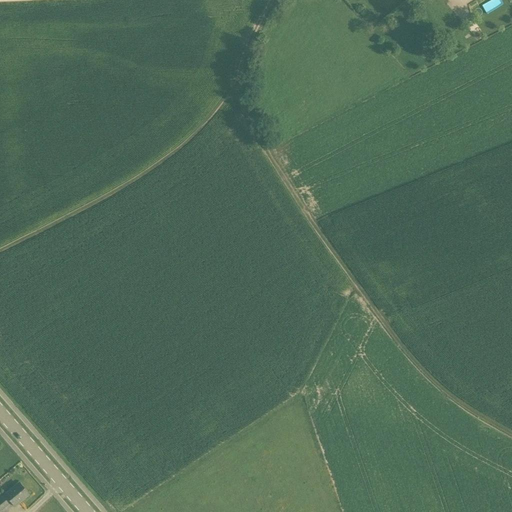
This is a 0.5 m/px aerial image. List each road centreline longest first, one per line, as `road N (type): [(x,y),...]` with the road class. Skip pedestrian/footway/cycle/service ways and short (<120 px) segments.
road 1 (track): [(238,82),(282,178),(398,342),(456,400),(511,432)]
road 2 (track): [(238,82),(189,139),(147,171),(0,249)]
road 3 (secondary): [(88,511),(0,410)]
